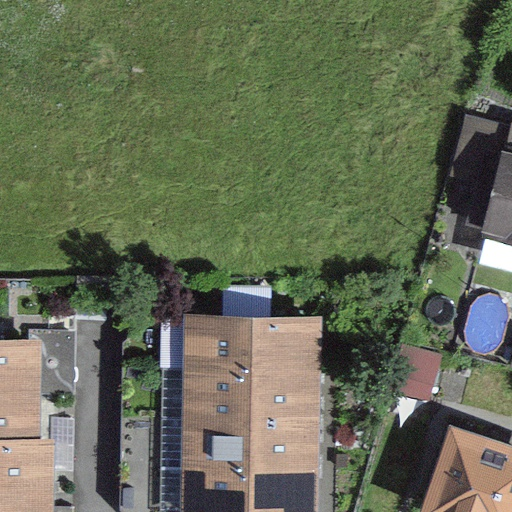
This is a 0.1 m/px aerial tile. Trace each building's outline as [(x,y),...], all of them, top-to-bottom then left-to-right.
[(511,157),(490,244),(511,249),(511,157)] [(184,317),(185,369),(327,368),(326,315),(184,317)] [(0,340),(0,391),(30,392),(31,341),(0,340)] [(185,369),(186,422),(327,420),(327,368),(185,369)] [(30,392),(0,391),(0,440),(29,441),(30,392)] [(186,422),(186,478),(328,476),(327,420),(186,422)] [(511,511),(511,440),(459,421),(425,511),(511,511)] [(44,442),(29,441),(0,440),(0,490),(43,492),(44,442)] [(186,478),(186,511),(328,511),(328,476),(186,478)] [(0,511),(42,511),(43,492),(0,490),(0,511)]
